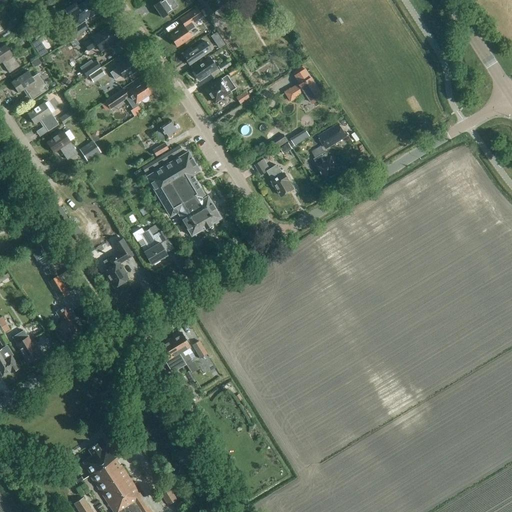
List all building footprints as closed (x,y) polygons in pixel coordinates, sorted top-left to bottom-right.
[(91,0),(83,0),(78,4),(76,2),(74,2),(64,8),(69,16),(70,16),(76,25),(83,20),(83,21),(96,12),(91,6),(94,4),(91,0)] [(161,0),(153,6),(162,18),(172,11),(178,7),(173,0),(161,0)] [(195,0),(207,16),(218,9),(212,0),(195,0)] [(177,30),(169,36),(177,47),(190,38),(187,32),(195,27),(192,23),(202,17),(196,9),(179,20),(182,25),(176,29),(177,30)] [(73,29),(73,27),(69,30),(74,37),(88,28),(84,22),(73,29)] [(119,39),(110,26),(83,44),(88,50),(96,45),(100,51),(119,39)] [(219,48),(224,45),(220,37),(214,41),(219,48)] [(189,65),(210,51),(210,50),(211,50),(205,41),(192,50),(190,47),(181,54),(189,65)] [(5,44),(0,47),(0,63),(1,62),(9,73),(19,66),(5,44)] [(77,58),(80,64),(86,61),(83,56),(77,58)] [(139,69),(131,57),(116,67),(117,68),(110,72),(114,80),(121,75),(124,78),(139,69)] [(210,57),(205,61),(192,70),(200,81),(210,74),(209,74),(217,68),(210,57)] [(87,76),(100,68),(94,60),(81,69),(87,76)] [(227,60),(217,66),(221,72),(231,65),(227,60)] [(293,72),(295,76),(300,83),(285,93),(291,101),(305,92),(312,103),(323,96),(312,78),(311,78),(303,65),(293,72)] [(230,76),(237,71),(234,66),(227,71),(230,76)] [(88,76),(93,83),(104,75),(100,68),(88,76)] [(11,82),(12,84),(11,85),(11,88),(12,90),(13,91),(15,92),(17,91),(18,93),(24,89),(32,100),(47,90),(37,74),(32,77),(27,71),(11,82)] [(220,80),(220,79),(205,89),(214,103),(229,93),(229,92),(235,88),(226,76),(220,80)] [(67,87),(71,82),(65,77),(61,83),(67,87)] [(146,80),(128,92),(129,94),(127,96),(123,89),(105,101),(110,109),(126,98),(132,108),(137,104),(136,103),(141,100),(142,101),(144,102),(146,102),(147,101),(148,99),(148,97),(147,96),(154,91),(146,80)] [(240,104),(248,98),(245,92),(236,98),(240,104)] [(44,103),(27,114),(34,125),(39,122),(42,127),(46,132),(48,131),(48,132),(58,125),(51,113),(55,111),(48,101),(44,103)] [(130,111),(134,117),(141,112),(137,106),(130,111)] [(59,119),(63,124),(76,115),(72,109),(59,119)] [(169,139),(172,137),(172,135),(179,130),(178,129),(179,127),(177,124),(175,124),(174,123),(173,124),(171,120),(159,128),(160,129),(154,133),(159,141),(165,137),(167,139),(169,139)] [(347,137),(339,123),(318,136),(326,150),(347,137)] [(99,132),(105,135),(108,130),(101,127),(99,132)] [(305,130),(291,139),(295,145),(309,136),(306,130),(305,130)] [(67,160),(78,153),(63,131),(46,142),(54,154),(60,150),(67,160)] [(273,140),(277,148),(288,141),(286,138),(287,137),(285,135),(284,136),(283,134),(273,140)] [(87,162),(101,153),(93,142),(93,141),(79,150),(87,162)] [(289,143),(280,148),(284,155),(293,149),(289,143)] [(156,157),(168,150),(164,144),(153,151),(156,157)] [(325,180),(339,171),(331,157),(329,159),(325,152),(321,146),(311,152),(315,158),(314,158),(318,165),(317,166),(325,180)] [(145,173),(182,152),(179,147),(142,169),(145,173)] [(188,152),(147,177),(171,217),(176,214),(189,237),(204,228),(204,229),(212,225),(211,224),(221,218),(207,196),(205,197),(192,175),(199,170),(188,152)] [(264,159),(254,165),(261,175),(267,172),(272,180),(272,181),(281,196),(293,189),(288,180),(288,178),(286,175),(284,174),(284,173),(283,174),(279,166),(277,167),(276,165),(270,169),(264,159)] [(124,193),(127,198),(139,189),(135,185),(124,193)] [(105,211),(111,209),(106,197),(100,200),(105,211)] [(148,229),(149,229),(144,232),(141,228),(132,234),(137,241),(144,252),(143,252),(151,265),(167,255),(165,253),(173,248),(168,239),(158,223),(148,229)] [(113,287),(127,279),(125,275),(126,274),(119,263),(132,255),(122,239),(114,244),(119,252),(104,262),(108,269),(103,272),(110,284),(111,283),(113,287)] [(63,271),(48,247),(35,254),(42,265),(46,262),(55,277),(63,271)] [(0,272),(0,282),(9,277),(5,270),(0,272)] [(55,277),(47,281),(58,299),(66,294),(68,293),(57,275),(55,277)] [(56,312),(62,322),(55,326),(63,340),(65,339),(66,339),(69,338),(69,336),(71,335),(70,334),(78,329),(71,317),(72,316),(66,306),(56,312)] [(10,331),(2,317),(0,317),(0,326),(4,334),(10,331)] [(27,363),(38,356),(23,331),(13,337),(17,344),(16,344),(27,363)] [(175,339),(171,341),(185,363),(185,362),(190,360),(191,359),(187,354),(184,356),(182,352),(190,347),(181,333),(175,336),(175,339)] [(165,342),(160,346),(164,352),(160,355),(171,372),(171,371),(185,363),(171,341),(168,343),(165,342)] [(192,346),(200,358),(207,354),(199,341),(192,346)] [(8,347),(0,351),(0,372),(3,376),(10,372),(11,373),(18,368),(11,356),(12,355),(8,347)] [(185,362),(185,363),(191,374),(198,371),(193,362),(192,363),(190,360),(185,362)] [(187,392),(178,376),(169,381),(179,397),(187,392)] [(146,507),(140,497),(141,497),(108,446),(101,451),(96,444),(88,450),(92,456),(82,462),(91,475),(89,476),(112,511),(151,511),(148,506),(146,507)] [(151,445),(142,451),(152,467),(161,461),(151,445)] [(76,483),(82,479),(79,474),(73,478),(76,483)] [(168,505),(176,500),(169,489),(161,494),(168,505)] [(79,511),(91,511),(82,498),(74,503),(79,511)]
